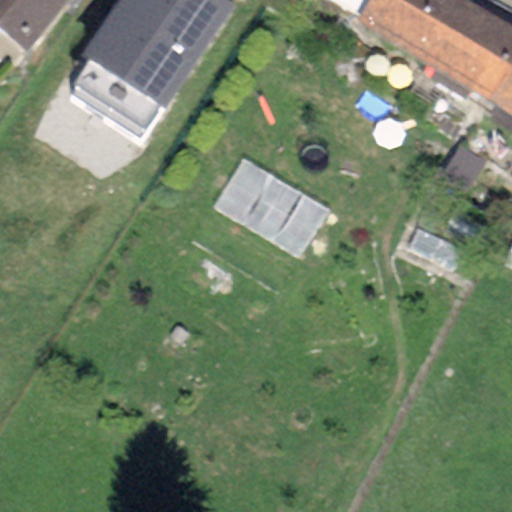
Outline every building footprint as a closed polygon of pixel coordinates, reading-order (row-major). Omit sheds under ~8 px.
[(67,0),(0,0),(0,29),(27,51),(67,0)] [(233,4),(227,0),(120,0),(82,56),(164,109),(233,4)] [(335,0),(360,15),(369,0),(335,0)] [(511,27),(465,0),(369,0),(360,15),(358,22),(491,101),(511,67),(511,27)] [(511,67),(491,101),(511,113),(511,67)] [(511,252),(503,269),(511,273),(511,252)]
